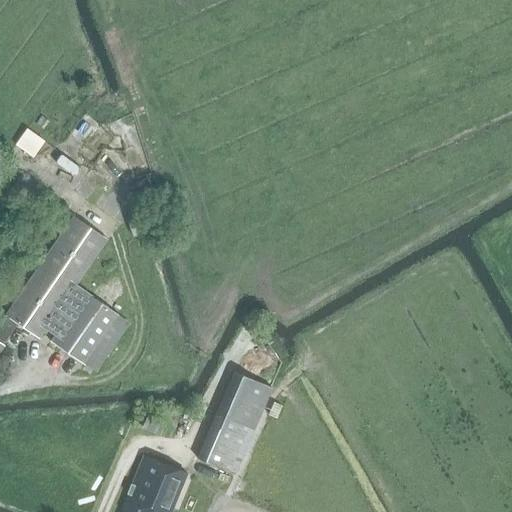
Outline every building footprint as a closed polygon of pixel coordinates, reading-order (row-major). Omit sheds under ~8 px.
[(43,130),(48,122),(41,116),(35,124),(43,130)] [(16,139),(35,152),(48,135),(29,121),(16,139)] [(84,138),(92,129),(84,123),(77,132),(84,138)] [(76,173),(84,160),(63,148),(55,161),(76,173)] [(53,318),(107,240),(73,216),(4,315),(0,320),(0,351),(4,346),(3,344),(17,324),(38,340),(46,330),(54,335),(49,342),(95,374),(130,323),(84,292),(61,324),(53,318)] [(232,473),(269,387),(232,371),(195,458),(232,473)] [(276,418),(281,406),(273,402),(268,415),(276,418)] [(159,435),(164,422),(146,415),(141,428),(159,435)] [(176,503),(187,474),(142,456),(130,486),(133,488),(130,495),(126,494),(120,510),(123,511),(122,511),(173,511),(177,503),(176,503)]
